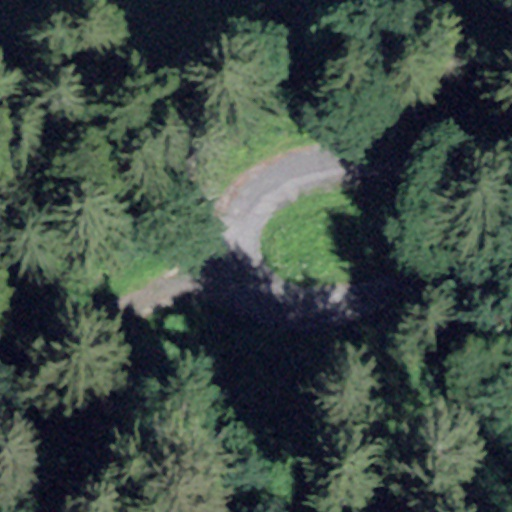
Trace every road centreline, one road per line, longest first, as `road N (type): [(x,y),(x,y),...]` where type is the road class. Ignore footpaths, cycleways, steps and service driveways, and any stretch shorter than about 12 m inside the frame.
road 1 (track): [(233,256),(238,209),(259,178),(297,166),(511,150)]
road 2 (track): [(233,256),(271,288),(336,296),(434,262),(511,261)]
road 3 (track): [(64,332),(233,256)]
